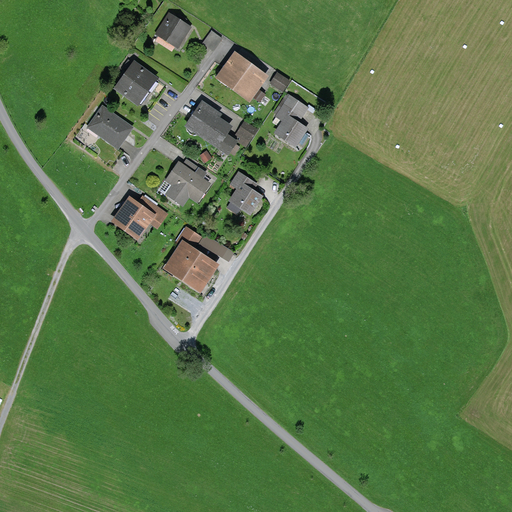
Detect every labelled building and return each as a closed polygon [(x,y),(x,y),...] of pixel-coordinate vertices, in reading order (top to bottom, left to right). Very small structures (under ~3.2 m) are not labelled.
[(171,14),(157,36),(160,33),(177,44),(175,47),(176,48),(190,26),(189,26),(188,27),(170,16),(171,14)] [(211,31),(203,42),(213,50),(221,38),(211,31)] [(251,67),(236,56),(221,76),(249,97),(262,79),(249,70),(251,67)] [(118,92),(119,90),(137,103),(155,79),(129,61),(122,70),(127,74),(116,88),(117,89),(116,90),(118,92)] [(278,74),(271,84),(282,92),(289,81),(278,74)] [(295,145),(306,129),(294,121),(303,107),(289,98),(276,116),(284,122),(277,133),(295,145)] [(189,123),(190,124),(191,123),(200,130),(198,132),(228,152),(237,139),(226,132),(229,127),(216,118),(218,115),(202,104),(189,123)] [(103,107),(90,124),(101,132),(99,135),(118,148),(131,130),(113,117),(114,115),(103,107)] [(245,121),(236,135),(241,138),(239,141),(246,146),(257,130),(245,121)] [(172,174),(179,179),(170,193),(182,202),(188,193),(197,199),(207,185),(201,181),(205,176),(197,170),(198,169),(186,160),(182,167),(179,165),(172,174)] [(242,207),(250,212),(261,196),(248,188),(253,182),(239,172),(231,184),(239,189),(228,206),(229,209),(235,213),(238,212),(242,207)] [(138,207),(130,202),(117,219),(138,234),(147,220),(157,227),(166,214),(144,198),(138,207)] [(171,266),(200,285),(213,266),(191,251),(200,238),(187,229),(178,243),(183,247),(171,266)] [(233,252),(207,237),(204,242),(229,258),(233,252)]
